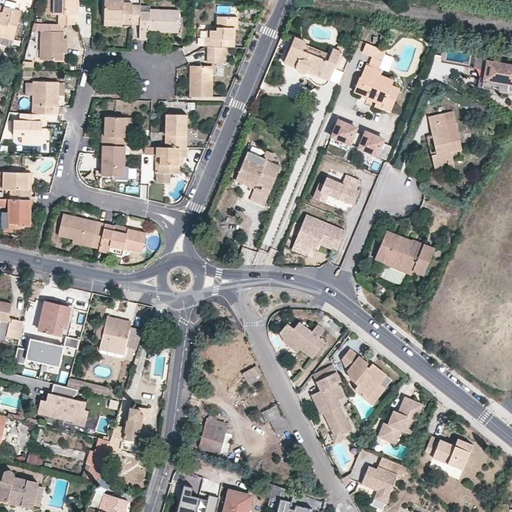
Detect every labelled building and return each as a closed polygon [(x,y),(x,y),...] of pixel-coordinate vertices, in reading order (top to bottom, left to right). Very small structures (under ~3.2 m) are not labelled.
[(46,0),(46,13),(59,13),(58,23),(61,23),(74,23),(75,14),(74,0),(46,0)] [(104,0),(104,18),(122,19),(122,23),(139,24),(140,11),(140,5),(132,4),(132,2),(123,2),(123,0),(104,0)] [(0,5),(0,35),(14,39),(21,11),(0,5)] [(149,38),(150,30),(160,31),(178,31),(179,10),(150,9),(150,11),(140,11),(139,24),(139,37),(149,38)] [(237,16),(217,16),(217,29),(210,29),(210,37),(206,37),(205,37),(205,46),(208,46),(223,46),(233,46),(234,27),(236,27),(237,16)] [(39,30),(41,30),(40,58),(62,59),(62,52),(63,38),(63,30),(61,30),(61,23),(58,23),(39,22),(39,30)] [(357,38),(363,41),(369,25),(364,22),(357,38)] [(14,39),(0,35),(0,40),(1,41),(1,42),(7,44),(8,42),(12,44),(14,39)] [(301,72),(308,71),(330,80),(335,68),(343,48),(338,46),(336,48),(334,47),(331,54),(328,60),(303,49),(306,43),(307,41),(295,36),(285,62),(296,66),(297,69),(299,71),(301,72)] [(360,76),(355,90),(368,96),(369,98),(377,102),(377,100),(384,103),(383,107),(391,110),(400,88),(392,84),(394,80),(381,74),(383,71),(378,69),(386,51),(366,42),(363,52),(373,56),(369,65),(367,64),(362,76),(360,76)] [(306,43),(303,49),(328,60),(331,54),(306,43)] [(223,46),(208,46),(207,62),(223,62),(223,46)] [(511,63),(487,59),(484,79),(500,82),(500,89),(511,91),(511,63)] [(24,60),(22,69),(23,69),(32,69),(34,69),(34,60),(24,60)] [(211,65),(191,65),(189,95),(211,95),(211,65)] [(339,83),(344,72),(335,68),(330,80),(339,83)] [(500,89),(500,82),(484,79),(483,86),(500,89)] [(47,113),(57,113),(59,81),(34,80),(33,100),(32,107),(32,112),(47,113)] [(377,102),(375,106),(382,109),(383,107),(384,103),(377,100),(377,102)] [(429,116),(433,135),(437,153),(432,154),(435,166),(454,161),(451,151),(462,148),(454,111),(429,116)] [(22,141),(41,141),(41,137),(49,138),(49,127),(47,127),(47,113),(32,112),(19,112),(19,118),(14,118),(13,135),(22,135),(22,141)] [(186,114),(166,114),(165,146),(185,147),(186,114)] [(105,116),(105,127),(104,136),(102,136),(102,144),(124,145),(126,145),(127,136),(129,136),(130,116),(105,116)] [(365,133),(356,130),(357,127),(339,119),(332,136),(359,147),(365,133)] [(387,158),(392,145),(383,141),(384,138),(366,130),(365,133),(359,147),(387,158)] [(432,154),(437,153),(433,135),(427,136),(432,154)] [(41,137),(41,141),(22,141),(22,146),(49,146),(49,138),(41,137)] [(249,143),(246,152),(256,156),(260,148),(249,143)] [(124,166),(124,145),(102,144),(101,165),(101,174),(114,175),(123,175),(124,166)] [(145,154),(157,154),(156,146),(145,146),(145,154)] [(159,172),(178,173),(179,156),(187,156),(187,147),(185,147),(165,146),(156,146),(157,154),(157,155),(159,155),(159,172)] [(272,157),(269,161),(256,156),(246,152),(236,175),(256,183),(254,188),(267,194),(279,166),(275,163),(277,160),(272,157)] [(455,166),(454,161),(435,166),(436,170),(455,166)] [(123,175),(114,175),(114,180),(128,180),(128,166),(124,166),(123,175)] [(3,188),(11,188),(11,198),(31,198),(31,188),(28,188),(28,172),(4,171),(3,188)] [(169,173),(159,172),(156,172),(156,182),(169,182),(169,173)] [(343,183),(357,188),(361,179),(347,173),(343,183)] [(254,188),(256,183),(236,175),(234,180),(254,188)] [(343,183),(327,176),(324,183),(319,181),(313,196),(325,202),(329,194),(354,204),(360,190),(357,188),(343,183)] [(267,194),(254,188),(249,200),(263,205),(267,194)] [(30,225),(31,198),(11,198),(8,198),(8,206),(8,211),(7,222),(8,222),(18,222),(18,225),(20,225),(30,225)] [(7,222),(8,211),(0,211),(0,228),(8,228),(8,222),(7,222)] [(100,244),(105,223),(63,213),(58,235),(73,238),(100,244)] [(292,248),(307,255),(311,246),(316,248),(319,243),(337,250),(346,230),(306,213),(292,248)] [(127,228),(126,232),(113,229),(114,225),(105,223),(100,244),(99,249),(98,250),(122,255),(123,247),(142,251),(146,232),(127,228)] [(386,262),(388,257),(414,268),(413,270),(424,274),(435,247),(413,239),(413,240),(387,230),(376,257),(386,262)] [(73,238),(72,242),(99,249),(100,244),(73,238)] [(413,270),(414,268),(388,257),(386,262),(386,264),(390,265),(411,274),(413,270)] [(9,318),(12,303),(0,300),(0,352),(6,354),(8,342),(5,341),(6,336),(10,322),(8,321),(9,318)] [(70,307),(45,301),(39,329),(52,332),(66,335),(67,335),(69,329),(65,328),(70,307)] [(19,339),(23,321),(10,318),(10,322),(6,336),(19,339)] [(118,322),(106,319),(105,323),(100,342),(99,348),(124,354),(126,345),(130,328),(131,321),(119,319),(118,322)] [(99,321),(94,340),(100,342),(105,323),(99,321)] [(313,330),(312,330),(300,321),(295,327),(288,321),(281,331),(301,347),(311,356),(313,357),(326,341),(321,336),(326,329),(319,322),(313,330)] [(137,347),(142,331),(130,328),(126,345),(137,347)] [(281,331),(286,342),(298,351),(301,347),(281,331)] [(79,338),(67,335),(66,335),(64,345),(77,348),(79,338)] [(53,342),(30,337),(28,349),(17,346),(14,361),(25,363),(26,358),(59,366),(63,349),(53,346),(53,342)] [(227,357),(226,346),(218,348),(218,343),(208,344),(211,359),(227,357)] [(373,365),(369,370),(365,367),(367,364),(367,363),(351,350),(343,360),(352,380),(359,386),(356,389),(358,394),(366,400),(378,384),(383,388),(390,379),(373,365)] [(353,429),(345,412),(332,385),(341,380),(337,370),(333,362),(325,367),(329,374),(317,381),(321,390),(313,394),(319,405),(322,404),(325,405),(327,406),(331,415),(327,417),(335,433),(336,433),(343,430),(345,434),(353,429)] [(260,375),(255,367),(244,373),(249,384),(258,379),(257,377),(260,375)] [(329,374),(325,367),(313,374),(317,381),(329,374)] [(89,392),(91,384),(69,379),(67,386),(79,389),(89,392)] [(366,400),(372,405),(392,381),(390,379),(383,388),(378,384),(366,400)] [(86,410),(88,402),(75,399),(74,398),(77,395),(79,389),(67,386),(55,383),(53,394),(51,402),(48,401),(42,399),(39,414),(66,420),(67,414),(78,417),(78,419),(87,422),(90,411),(86,410)] [(96,394),(98,386),(91,384),(89,392),(96,394)] [(415,399),(407,396),(401,411),(399,411),(397,415),(394,414),(390,423),(386,421),(381,434),(394,440),(399,426),(404,429),(412,432),(423,405),(414,402),(415,399)] [(118,402),(110,400),(108,409),(116,411),(118,402)] [(319,405),(323,413),(325,412),(327,417),(331,415),(327,406),(325,405),(322,404),(319,405)] [(125,419),(124,427),(114,425),(111,436),(110,440),(107,449),(120,451),(121,448),(140,451),(142,442),(144,442),(149,407),(130,405),(130,407),(127,420),(125,419)] [(288,428),(282,414),(281,414),(276,405),(266,410),(277,433),(288,428)] [(87,422),(78,419),(78,417),(67,414),(66,420),(86,425),(87,422)] [(227,423),(207,418),(200,447),(220,452),(225,431),(227,423)] [(398,442),(404,429),(399,426),(394,440),(398,442)] [(338,442),(347,437),(345,434),(343,430),(336,433),(336,434),(334,435),(338,442)] [(231,433),(225,431),(220,452),(225,454),(231,433)] [(432,460),(434,457),(463,469),(470,451),(455,445),(432,435),(424,457),(432,460)] [(470,451),(473,443),(458,437),(455,445),(470,451)] [(103,439),(99,438),(95,451),(91,450),(87,463),(91,464),(87,478),(97,480),(98,477),(101,468),(107,449),(110,440),(103,439)] [(27,464),(41,467),(44,453),(30,450),(27,464)] [(398,473),(402,475),(406,465),(383,456),(378,468),(371,465),(363,483),(376,488),(377,486),(379,487),(379,489),(375,497),(387,502),(398,473)] [(463,469),(434,457),(432,460),(430,465),(459,478),(463,469)] [(108,470),(101,468),(98,477),(105,479),(108,470)] [(0,499),(32,507),(33,504),(37,485),(38,481),(14,476),(14,473),(13,471),(11,469),(10,469),(7,469),(5,470),(4,474),(0,473),(0,499)] [(346,484),(350,475),(342,478),(346,484)] [(193,487),(184,484),(177,511),(214,511),(219,497),(209,494),(208,499),(191,495),(193,487)] [(287,487),(273,484),(270,496),(281,499),(277,511),(288,511),(289,511),(293,511),(311,511),(313,508),(296,504),(296,507),(290,506),(292,499),(285,498),(287,487)] [(33,504),(40,506),(44,487),(37,485),(33,504)] [(223,511),(247,511),(251,495),(229,489),(223,511)] [(104,493),(99,510),(87,506),(85,511),(122,511),(126,500),(104,493)]
